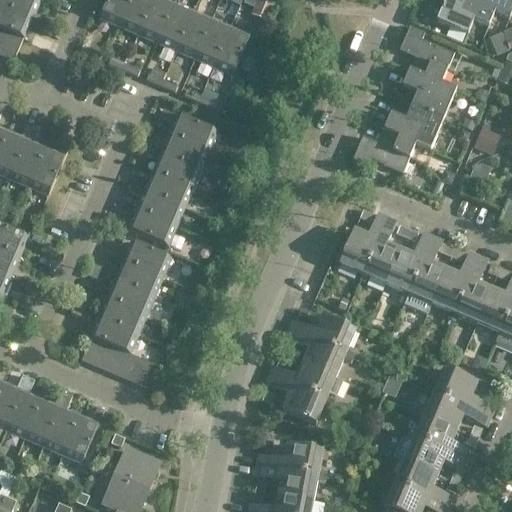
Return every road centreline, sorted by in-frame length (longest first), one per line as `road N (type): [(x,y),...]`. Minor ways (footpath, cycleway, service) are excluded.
road 1 (residential): [(222,434),(323,172)]
road 2 (residential): [(24,357),(122,132)]
road 3 (residential): [(222,434),(24,357)]
road 4 (residential): [(511,254),(323,172)]
road 5 (residential): [(323,172),(383,26),(383,0)]
